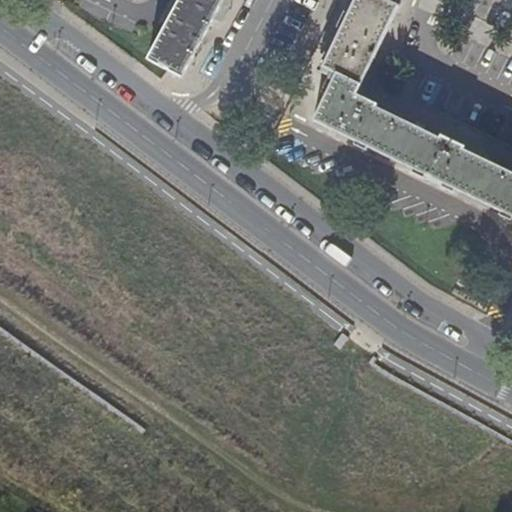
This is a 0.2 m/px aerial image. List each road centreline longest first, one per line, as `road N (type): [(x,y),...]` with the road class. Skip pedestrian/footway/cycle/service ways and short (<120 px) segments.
road 1 (unclassified): [(23,44),(392,325),(468,370)]
road 2 (residential): [(468,370),(488,339),(412,296),(160,107)]
road 3 (track): [(319,511),(285,503),(0,299)]
road 4 (residential): [(160,107),(41,18),(23,44)]
